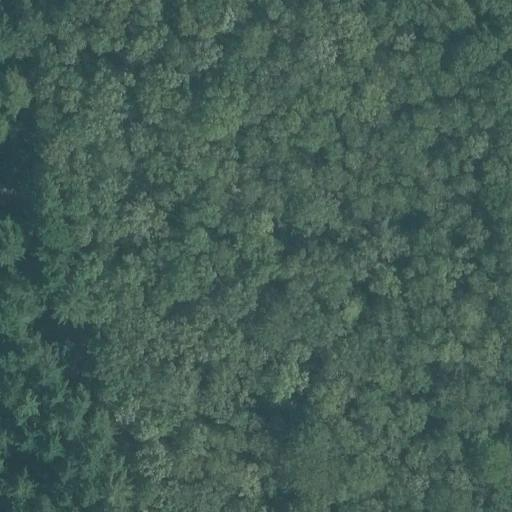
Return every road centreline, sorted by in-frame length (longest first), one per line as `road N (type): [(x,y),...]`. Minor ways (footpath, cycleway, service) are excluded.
road 1 (unknown): [(0,0),(146,511)]
road 2 (track): [(0,311),(86,301),(511,172)]
